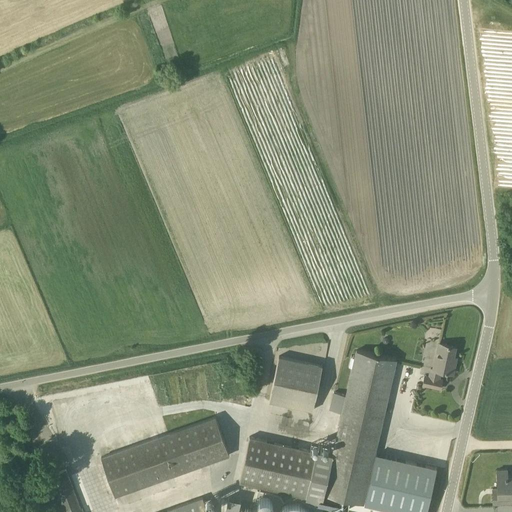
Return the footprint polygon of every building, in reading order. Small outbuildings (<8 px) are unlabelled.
[(455,362),(452,361),(456,346),(439,343),(433,368),(430,368),(428,375),(424,374),(422,384),(440,388),(442,379),(439,379),(441,371),(453,374),(455,362)] [(396,358),(357,350),(333,455),(317,451),(307,496),(306,498),(322,502),(324,494),(404,511),(426,511),(436,467),(374,453),(396,358)] [(322,365),(278,356),(269,401),(312,410),(322,365)] [(216,416),(101,457),(115,495),(229,455),(216,416)] [(317,451),(250,436),(239,482),(307,496),(317,451)] [(83,511),(82,508),(81,509),(70,479),(69,480),(65,469),(52,475),(55,485),(64,511),(83,511)] [(511,476),(507,476),(507,469),(497,469),(498,494),(493,494),(493,504),(511,502),(511,476)] [(207,511),(206,506),(203,497),(160,511),(207,511)]
